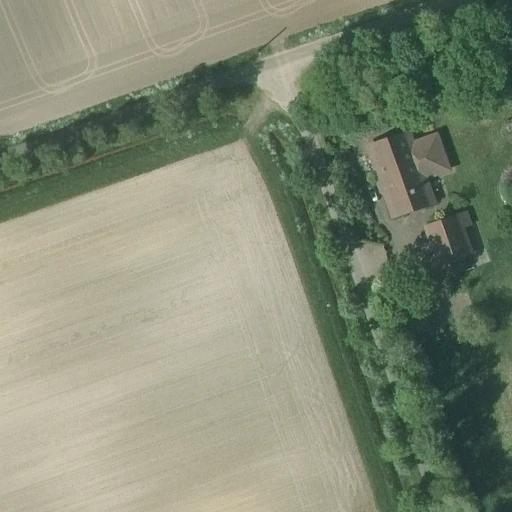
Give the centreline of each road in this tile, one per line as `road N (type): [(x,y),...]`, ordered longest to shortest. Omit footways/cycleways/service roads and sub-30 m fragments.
road 1 (unclassified): [(287,65),(439,511)]
road 2 (unclassified): [(0,164),(287,65)]
road 3 (unclassified): [(287,65),(470,0)]
